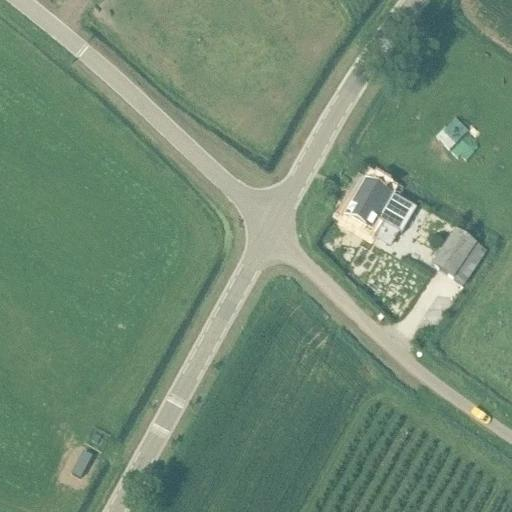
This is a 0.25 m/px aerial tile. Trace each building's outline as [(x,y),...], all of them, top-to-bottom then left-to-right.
[(433,136),(446,151),(468,132),(455,117),(433,136)] [(459,142),(449,150),(458,162),(469,154),(459,142)] [(344,219),(369,234),(378,219),(395,229),(403,216),(385,207),(386,206),(360,191),(344,219)] [(455,232),(431,268),(464,289),(487,253),(455,232)] [(83,454),(71,475),(80,480),(91,458),(83,454)]
